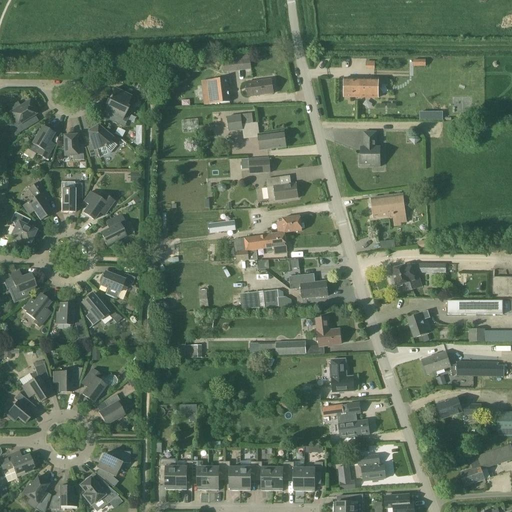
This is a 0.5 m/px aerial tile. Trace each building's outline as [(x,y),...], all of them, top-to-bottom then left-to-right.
[(223,72),(243,71),(242,58),(222,59),(223,72)] [(366,70),(374,70),(374,62),(366,62),(366,70)] [(205,105),(230,102),(228,78),(202,81),(205,105)] [(379,98),(379,79),(344,78),(344,98),(379,98)] [(248,97),(273,94),(272,80),(246,83),(248,97)] [(118,90),(115,88),(106,108),(105,107),(104,109),(105,109),(104,112),(115,117),(112,123),(123,128),(131,111),(130,111),(136,98),(125,93),(126,92),(119,88),(118,90)] [(27,120),(36,114),(33,109),(34,109),(29,101),(20,107),(17,103),(9,108),(11,112),(10,113),(15,121),(9,125),(15,135),(31,126),(27,120)] [(260,150),(286,147),(285,132),(259,135),(258,122),(242,124),(241,114),(227,116),(229,132),(243,130),(244,139),(259,137),(260,150)] [(198,118),(184,119),(185,131),(199,130),(198,118)] [(110,154),(117,146),(115,144),(119,140),(110,133),(108,135),(98,126),(88,132),(88,133),(92,145),(87,147),(90,158),(98,155),(99,158),(110,154)] [(32,144),(40,149),(36,154),(46,159),(55,145),(49,142),(54,134),(42,127),(32,144)] [(361,147),(361,165),(370,165),(370,168),(380,168),(380,161),(380,147),(377,147),(377,132),(363,132),(363,147),(361,147)] [(83,148),(77,148),(76,136),(73,136),(71,134),(68,134),(66,136),(63,136),(64,156),(72,156),(72,161),(83,160),(83,148)] [(250,175),(271,173),(270,160),(249,161),(250,175)] [(270,203),(298,199),(296,183),(280,186),(279,178),(267,180),(270,203)] [(40,221),(52,213),(45,204),(50,201),(38,183),(28,190),(34,198),(23,206),(29,215),(34,212),(40,221)] [(82,184),(74,184),(74,190),(61,190),(61,213),(75,213),(75,209),(78,209),(78,199),(82,199),(82,184)] [(99,213),(104,216),(114,202),(103,194),(100,199),(90,192),(83,202),(88,205),(83,213),(93,221),(99,213)] [(406,217),(405,214),(403,195),(371,199),(374,218),(393,216),(393,219),(406,217)] [(32,239),(36,231),(27,227),(30,220),(15,213),(10,222),(13,224),(15,228),(11,236),(14,238),(13,240),(21,244),(22,242),(29,245),(30,244),(31,244),(31,243),(32,243),(33,242),(33,241),(33,240),(32,239)] [(121,229),(127,226),(121,214),(107,221),(111,228),(100,234),(106,246),(125,237),(121,229)] [(278,234),(285,233),(302,231),(300,217),(282,219),(282,222),(277,223),(278,234)] [(234,221),(209,225),(210,234),(235,230),(234,221)] [(278,234),(272,235),(237,240),(239,253),(236,253),(237,261),(257,260),(256,251),(267,249),(267,252),(274,251),(275,255),(288,254),(285,233),(278,234)] [(297,259),(290,261),(291,269),(298,268),(297,259)] [(267,260),(257,262),(258,270),(269,268),(267,260)] [(393,287),(396,286),(402,284),(405,292),(422,287),(415,265),(410,265),(391,270),(393,276),(391,277),(393,287)] [(432,273),(445,273),(445,265),(432,265),(432,273)] [(35,286),(34,284),(36,284),(37,282),(35,277),(33,276),(31,277),(30,275),(18,280),(15,273),(2,278),(7,290),(15,287),(20,300),(29,297),(27,293),(34,290),(33,287),(35,286)] [(132,285),(135,278),(124,274),(122,280),(105,273),(104,275),(102,274),(98,282),(100,283),(99,285),(108,289),(105,295),(116,299),(119,293),(122,285),(128,287),(132,285)] [(302,299),(328,296),(326,282),(315,283),(314,274),(289,277),(291,290),(301,289),(302,299)] [(511,278),(493,278),(493,295),(511,295),(511,278)] [(292,307),(291,297),(278,298),(277,290),(240,294),(242,311),(279,307),(279,308),(292,307)] [(84,302),(82,303),(90,313),(85,317),(93,326),(108,314),(112,319),(116,324),(121,319),(119,316),(117,315),(108,305),(104,309),(92,295),(90,296),(89,295),(89,294),(82,300),(82,301),(83,300),(84,302)] [(45,309),(50,303),(40,295),(34,302),(31,300),(23,310),(26,313),(26,314),(35,321),(33,323),(39,328),(50,313),(45,309)] [(448,315),(503,315),(503,302),(448,302),(448,315)] [(72,326),(73,305),(60,304),(59,314),(56,313),(56,325),(72,326)] [(414,339),(427,334),(422,321),(430,318),(428,312),(407,319),(414,339)] [(319,347),(341,344),(340,330),(329,331),(327,318),(316,320),(319,347)] [(79,337),(85,335),(81,320),(74,322),(79,337)] [(484,342),(484,329),(476,329),(476,342),(484,342)] [(306,355),(306,342),(276,343),(276,356),(306,355)] [(178,345),(178,358),(202,358),(202,345),(178,345)] [(427,375),(451,367),(446,353),(422,361),(427,375)] [(333,393),(354,391),(353,377),(347,378),(346,360),(331,360),(332,378),(333,393)] [(497,366),(498,363),(457,362),(457,377),(505,377),(505,366),(497,366)] [(41,382),(48,378),(44,364),(34,367),(37,377),(22,387),(29,398),(34,395),(39,403),(41,402),(45,400),(44,399),(50,396),(41,382)] [(80,376),(82,369),(71,369),(71,373),(53,373),(53,383),(59,383),(59,393),(71,393),(71,376),(80,376)] [(101,397),(108,388),(99,381),(102,377),(92,370),(82,384),(87,388),(82,395),(86,398),(86,400),(90,403),(92,402),(93,403),(98,395),(101,397)] [(301,401),(321,401),(320,390),(301,391),(301,401)] [(25,424),(33,414),(24,407),(29,402),(19,394),(14,399),(17,402),(6,415),(14,422),(17,418),(25,424)] [(98,413),(105,425),(116,420),(122,417),(122,416),(124,415),(117,403),(120,402),(116,395),(104,402),(108,408),(98,413)] [(463,415),(480,415),(480,406),(460,406),(458,398),(437,405),(442,419),(462,413),(463,415)] [(347,413),(347,415),(360,413),(359,403),(321,407),(322,416),(347,413)] [(501,434),(511,433),(511,410),(500,411),(501,434)] [(341,439),(370,435),(368,421),(339,425),(341,439)] [(501,449),(470,460),(473,469),(496,461),(497,465),(511,459),(511,448),(511,445),(501,449)] [(130,464),(130,452),(112,452),(112,454),(113,454),(111,459),(103,455),(97,468),(107,473),(104,480),(113,488),(118,482),(113,478),(114,476),(115,477),(121,464),(128,464),(130,464)] [(32,457),(29,458),(29,456),(16,461),(13,454),(0,459),(0,464),(7,482),(17,479),(16,477),(32,471),(31,468),(33,468),(32,466),(35,465),(32,457)] [(362,467),(364,482),(385,479),(384,465),(379,465),(379,463),(378,455),(358,458),(359,466),(362,465),(362,467)] [(171,467),(171,464),(167,460),(160,460),(160,461),(160,477),(166,477),(166,491),(176,491),(176,467),(171,467)] [(187,467),(176,467),(176,491),(187,491),(187,469),(192,469),(193,462),(187,461),(187,467)] [(496,461),(473,469),(460,473),(465,487),(485,480),(482,471),(497,465),(496,461)] [(198,477),(198,482),(198,491),(208,491),(208,467),(203,467),(203,462),(198,462),(193,462),(192,469),(192,477),(198,477)] [(219,467),(208,467),(208,491),(219,491),(219,477),(224,477),(225,462),(219,462),(219,467)] [(230,462),(225,462),(224,477),(230,478),(230,491),(240,491),(240,468),(230,468),(230,462)] [(251,468),(240,468),(240,491),(251,491),(251,478),(256,478),(257,462),(251,462),(251,468)] [(262,492),(272,492),(272,468),(262,468),(262,462),(257,462),(256,478),(262,478),(262,492)] [(283,468),(272,468),(272,492),(283,492),(283,478),(288,478),(288,463),(283,462),(283,468)] [(294,492),(304,492),(304,468),(294,468),(294,463),(288,463),(288,478),(294,478),(294,492)] [(314,468),(304,468),(304,492),(315,492),(315,479),(323,479),(323,463),(314,463),(314,468)] [(341,491),(356,489),(355,481),(351,481),(349,467),(343,467),(343,475),(339,475),(341,491)] [(38,511),(44,511),(48,502),(42,498),(45,493),(43,492),(48,485),(37,478),(32,484),(30,483),(23,494),(30,499),(27,504),(30,506),(38,511)] [(117,496),(107,487),(101,492),(93,482),(90,478),(80,486),(86,494),(83,496),(90,505),(95,511),(96,511),(105,505),(106,505),(117,496)] [(77,507),(77,497),(72,497),(72,487),(59,487),(59,497),(52,497),(48,510),(60,510),(60,507),(77,507)] [(357,511),(357,503),(364,503),(364,496),(348,496),(348,503),(334,503),(333,511),(357,511)] [(393,511),(414,511),(414,502),(410,502),(409,496),(385,497),(386,508),(393,508),(393,511)]
